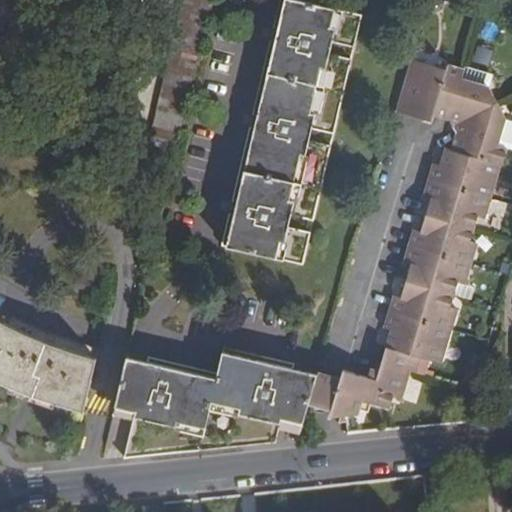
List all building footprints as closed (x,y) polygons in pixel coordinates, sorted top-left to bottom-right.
[(179,144),(212,0),(183,0),(149,137),(179,144)] [(273,40),(254,120),(263,122),(267,120),(276,121),(278,126),(282,126),(280,133),(275,132),(274,134),(266,133),(263,129),(252,127),(234,207),(243,209),(246,207),(256,208),(257,212),(261,213),(260,219),(256,218),(253,220),(244,218),(242,215),(232,213),(224,248),(306,266),(313,235),(290,230),(293,217),(316,222),(334,148),(310,142),(313,130),(337,135),(354,62),(330,56),(333,43),(357,48),(365,16),(289,0),(281,0),(274,33),(283,34),(286,33),(298,35),(299,38),(302,38),(301,46),(298,46),(294,48),(286,46),(283,42),(273,40)] [(274,33),(273,40),(283,42),(286,46),(294,48),(298,46),(301,46),(302,38),(299,38),(298,35),(286,33),(283,34),(274,33)] [(487,66),(491,48),(477,45),(473,62),(487,66)] [(351,400),(346,419),(362,417),(366,404),(393,412),(396,400),(405,403),(415,366),(424,368),(428,354),(435,356),(452,348),(464,306),(455,304),(462,280),(471,282),(482,241),(473,238),(480,214),(490,217),(501,176),(491,173),(495,160),(505,163),(510,147),(499,144),(507,118),(508,117),(499,101),(491,86),(463,78),(465,68),(449,64),(447,69),(413,59),(398,112),(425,120),(427,113),(435,115),(450,120),(454,106),(460,108),(458,114),(468,131),(474,132),(472,138),(457,134),(452,152),(447,168),(440,167),(434,165),(425,196),(433,199),(441,202),(439,208),(431,206),(426,227),(433,229),(431,236),(423,234),(415,231),(406,263),(415,265),(423,268),(421,274),(413,272),(407,293),(415,295),(413,302),(405,300),(396,298),(387,329),(396,332),(403,334),(401,340),(394,339),(384,373),(381,383),(373,380),(348,373),(346,380),(341,396),(351,400)] [(465,68),(463,78),(491,86),(494,74),(466,65),(465,68)] [(454,106),(450,120),(457,134),(472,138),(474,132),(468,131),(458,114),(460,108),(454,106)] [(427,113),(425,120),(433,123),(435,115),(427,113)] [(511,119),(507,118),(499,144),(510,147),(511,148),(511,119)] [(254,120),(252,127),(263,129),(266,133),(274,134),(275,132),(280,133),(282,126),(278,126),(276,121),(267,120),(263,122),(254,120)] [(447,168),(452,152),(445,149),(440,167),(447,168)] [(433,199),(431,206),(439,208),(441,202),(433,199)] [(234,207),(232,213),(242,215),(244,218),(253,220),(256,218),(260,219),(261,213),(257,212),(256,208),(246,207),(243,209),(234,207)] [(433,229),(426,227),(423,234),(431,236),(433,229)] [(415,265),(413,272),(421,274),(423,268),(415,265)] [(407,293),(405,300),(413,302),(415,295),(407,293)] [(0,377),(35,393),(87,410),(102,355),(57,340),(13,319),(0,311),(0,377)] [(396,332),(394,339),(401,340),(403,334),(396,332)] [(128,459),(281,444),(286,421),(289,405),(284,405),(276,398),(278,393),(292,395),(297,370),(298,365),(227,349),(222,374),(151,360),(150,365),(144,387),(160,390),(158,399),(148,400),(142,399),(138,413),(128,459)] [(138,413),(142,399),(144,387),(150,365),(129,360),(118,409),(138,413)] [(297,370),(292,395),(289,405),(286,421),(308,427),(316,397),(322,376),(297,370)] [(381,383),(384,373),(375,371),(373,380),(381,383)] [(334,420),(346,419),(351,400),(341,396),(346,380),(323,373),(322,376),(316,397),(338,405),(334,420)] [(160,390),(144,387),(142,399),(148,400),(158,399),(160,390)] [(289,405),(292,395),(278,393),(276,398),(284,405),(289,405)]
